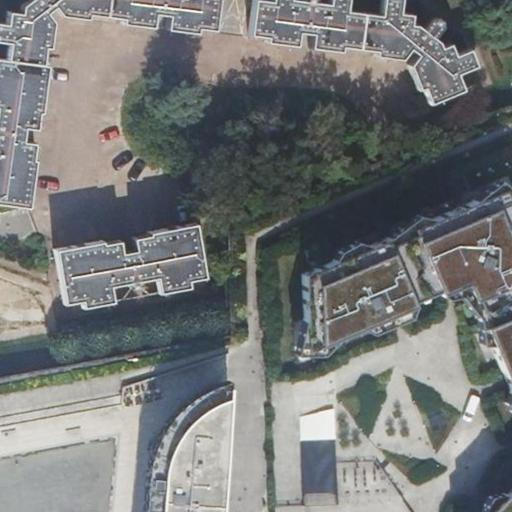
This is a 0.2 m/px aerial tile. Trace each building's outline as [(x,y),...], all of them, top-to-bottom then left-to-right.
[(27,0),(21,5),(19,13),(10,12),(6,26),(0,25),(0,41),(8,44),(5,60),(0,59),(0,203),(29,207),(35,161),(32,160),(34,144),(22,142),(24,128),(36,130),(38,113),(41,114),(47,66),(42,65),(45,48),(48,48),(52,24),(44,13),(52,6),(59,15),(86,19),(87,14),(120,19),(119,23),(150,28),(152,14),(166,16),(164,29),(194,32),(195,28),(213,30),(217,0),(27,0)] [(328,0),(328,3),(315,2),(315,0),(300,0),(298,0),(270,0),(270,1),(261,0),(252,0),(248,34),(264,37),(264,41),(296,44),(297,33),(309,35),(309,46),(339,50),(340,46),(370,50),(370,53),(399,57),(409,46),(416,52),(407,63),(417,89),(423,88),(430,103),(463,90),(456,74),(475,66),(468,49),(453,55),(449,44),(440,48),(438,41),(433,37),(439,30),(442,27),(442,24),(440,18),(436,16),(434,15),(430,17),(421,28),(415,23),(409,23),(410,15),(398,12),(398,0),(381,0),(381,13),(344,10),(345,0),(328,0)] [(479,511),(511,511),(511,191),(499,179),(471,202),(433,217),(417,214),(384,239),(370,244),(356,240),(337,250),(331,261),(302,273),(304,317),(295,354),(322,354),(339,337),(352,331),(360,328),(371,333),(409,317),(414,305),(414,301),(429,294),(438,290),(440,294),(446,298),(460,295),(472,312),(478,319),(480,344),(491,344),(510,389),(505,402),(511,411),(511,490),(507,495),(505,493),(488,495),(479,511)] [(188,281),(205,277),(195,224),(148,232),(148,236),(131,238),(133,250),(120,253),(119,241),(101,244),(101,241),(54,250),(64,303),(81,300),(83,307),(112,302),(109,286),(126,283),(127,287),(130,289),(134,289),(137,288),(140,285),(141,281),(156,277),(159,293),(189,287),(188,281)] [(219,511),(220,510),(224,458),(228,407),(229,380),(228,380),(215,383),(201,390),(189,397),(180,405),(170,415),(164,423),(158,434),(153,444),(150,454),(148,464),(146,489),(143,511),(219,511)] [(334,408),(299,410),(304,505),(339,504),(334,408)]
